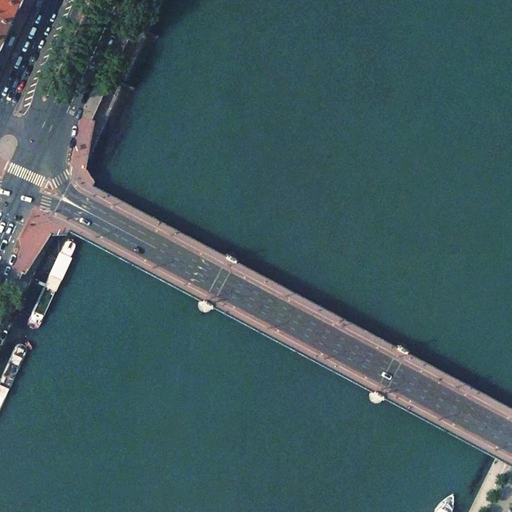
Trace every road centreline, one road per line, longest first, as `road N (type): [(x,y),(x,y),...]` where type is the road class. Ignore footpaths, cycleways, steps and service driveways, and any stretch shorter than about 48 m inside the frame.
road 1 (primary): [(511,438),(176,260)]
road 2 (primary): [(176,260),(70,194),(36,150)]
road 3 (primary): [(176,260),(20,190)]
road 4 (primary): [(36,150),(110,0)]
road 5 (primary): [(36,150),(43,77),(81,0)]
